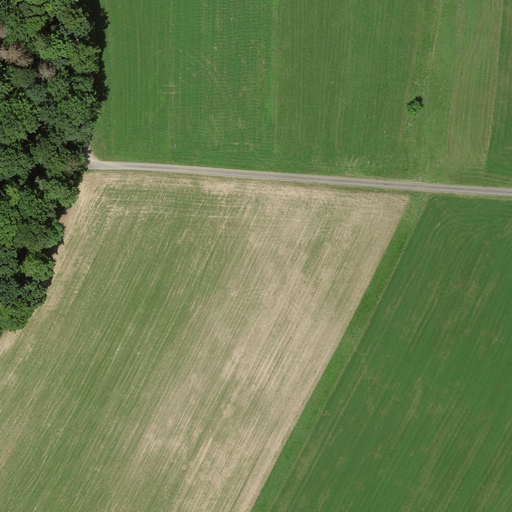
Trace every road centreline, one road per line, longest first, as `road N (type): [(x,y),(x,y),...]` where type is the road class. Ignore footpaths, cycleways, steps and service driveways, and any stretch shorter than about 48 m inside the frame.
road 1 (unclassified): [(511,193),(84,163),(0,181)]
road 2 (track): [(84,163),(83,49),(73,0)]
